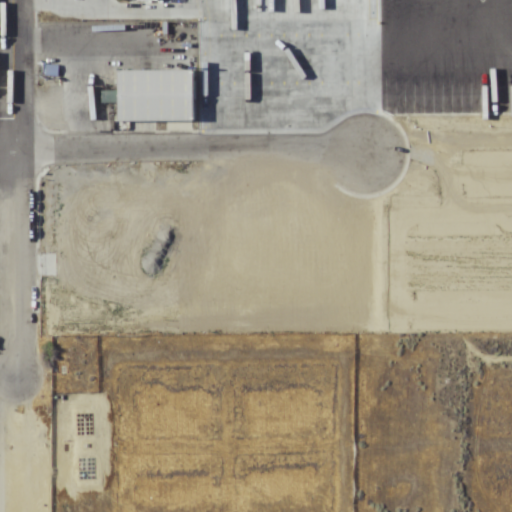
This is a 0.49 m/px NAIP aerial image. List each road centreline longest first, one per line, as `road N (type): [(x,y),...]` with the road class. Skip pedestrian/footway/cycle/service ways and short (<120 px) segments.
road 1 (residential): [(21,376),(18,0)]
road 2 (residential): [(372,155),(22,155)]
